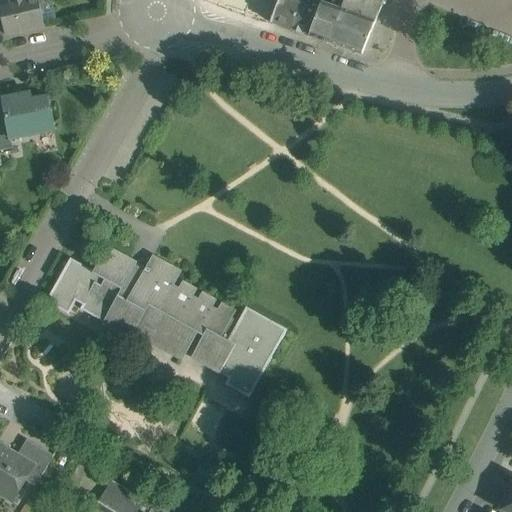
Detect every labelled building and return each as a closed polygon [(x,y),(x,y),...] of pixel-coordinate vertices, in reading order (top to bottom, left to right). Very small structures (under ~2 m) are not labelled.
[(6,0),(8,4),(0,5),(0,6),(6,35),(44,26),(37,0),(6,0)] [(250,0),(204,0),(245,14),(250,0)] [(250,0),(245,14),(272,24),(280,0),(250,0)] [(301,4),(288,0),(280,0),(272,24),(292,31),(301,4)] [(344,0),(324,0),(323,3),(341,10),(344,0)] [(344,0),(341,10),(349,13),(356,7),(358,0),(344,0)] [(349,13),(341,10),(329,44),(362,55),(382,7),(369,2),(364,13),(360,12),(359,16),(349,13)] [(341,10),(323,3),(320,12),(311,37),(329,44),(341,10)] [(320,12),(301,4),(292,31),(311,37),(320,12)] [(49,98),(24,103),(23,96),(5,99),(8,117),(6,117),(7,123),(10,135),(11,135),(54,127),(49,98)] [(7,123),(0,124),(0,151),(13,149),(11,135),(10,135),(7,123)] [(196,291),(184,284),(180,291),(173,287),(181,273),(154,258),(146,270),(109,249),(94,275),(106,282),(102,289),(96,285),(89,297),(112,311),(104,325),(130,340),(134,333),(182,361),(190,347),(197,351),(193,359),(219,374),(234,346),(220,338),(235,313),(223,306),(219,313),(212,309),(216,302),(204,295),(200,302),(192,298),(196,291)] [(54,456),(27,440),(19,455),(16,460),(33,470),(26,482),(36,487),(54,456)] [(19,455),(0,444),(0,496),(13,504),(26,482),(33,470),(16,460),(19,455)] [(226,465),(206,453),(200,463),(220,475),(226,465)] [(220,475),(200,463),(194,474),(214,485),(220,475)] [(137,511),(142,503),(115,487),(102,507),(110,511),(137,511)] [(511,511),(511,490),(511,492),(509,491),(504,499),(507,501),(501,511),(503,511),(511,511)]
